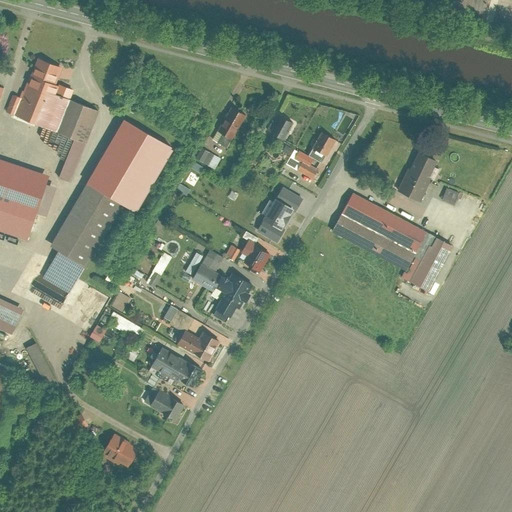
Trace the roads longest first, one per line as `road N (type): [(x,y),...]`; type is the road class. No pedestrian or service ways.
road 1 (unclassified): [(132,511),(378,91)]
road 2 (primary): [(26,0),(378,91)]
road 3 (unclassified): [(357,0),(511,40)]
road 4 (primary): [(378,91),(511,126)]
